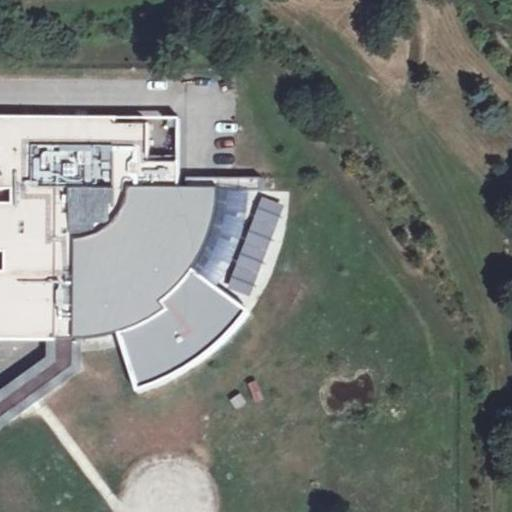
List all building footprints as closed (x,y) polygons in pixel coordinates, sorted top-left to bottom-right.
[(0,271),(0,341),(51,341),(57,341),(77,340),(80,340),(100,339),(130,330),(149,322),(168,310),(162,302),(183,283),(196,267),(207,247),(216,220),(220,191),(237,191),(263,191),(262,177),(187,178),(187,188),(180,188),(180,161),(150,161),(150,123),(117,123),(117,117),(0,117),(0,189),(13,190),(13,204),(0,203),(0,252),(7,252),(7,272),(0,271)] [(162,302),(168,310),(149,322),(130,330),(100,339),(80,340),(77,340),(76,367),(0,421),(0,428),(81,370),(81,344),(100,345),(125,339),(147,330),(169,317),(188,301),(204,282),(208,276),(217,261),(227,238),(233,214),(237,191),(220,191),(216,220),(207,247),(196,267),(183,283),(162,302)] [(251,307),(208,276),(204,282),(188,301),(169,317),(147,330),(125,339),(141,392),(172,381),(205,359),(235,332),(251,307)] [(0,421),(76,367),(77,340),(57,341),(56,362),(0,402),(0,421)] [(0,402),(56,362),(57,341),(51,341),(51,360),(0,396),(0,402)]
